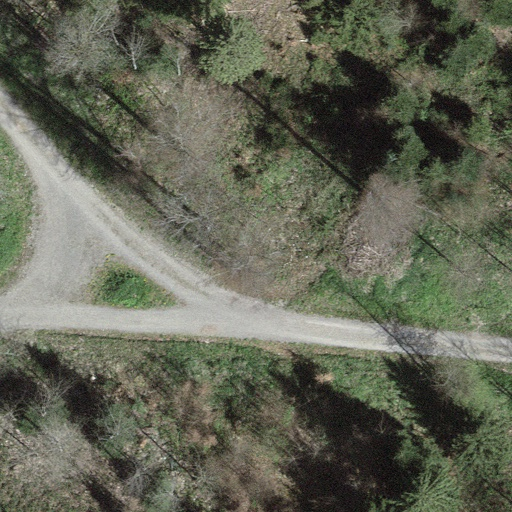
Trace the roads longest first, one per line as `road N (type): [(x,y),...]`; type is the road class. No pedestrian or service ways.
road 1 (track): [(0,102),(168,317),(511,350)]
road 2 (track): [(168,317),(0,320)]
